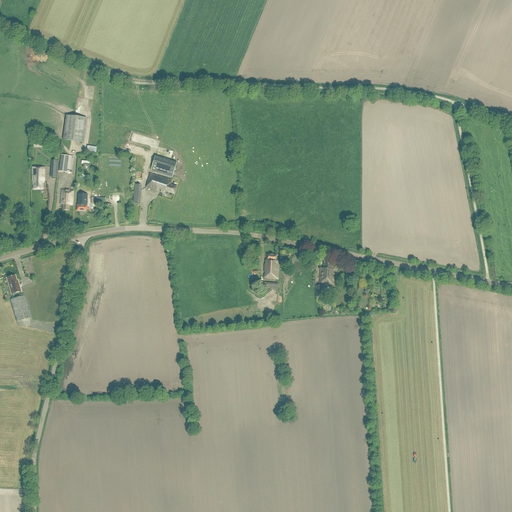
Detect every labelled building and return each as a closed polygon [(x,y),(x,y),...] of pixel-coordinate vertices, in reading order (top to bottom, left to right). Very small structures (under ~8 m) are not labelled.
[(66,115),(63,140),(83,143),(86,118),(66,115)] [(73,157),(61,155),(59,172),(71,173),(73,157)] [(177,164),(156,157),(151,171),(172,178),(177,164)] [(50,178),(57,179),(59,161),(51,161),(50,178)] [(45,183),(45,168),(32,168),(32,181),(33,181),(33,189),(43,189),(43,183),(45,183)] [(172,181),(150,174),(146,187),(157,191),(158,189),(161,190),(161,192),(164,193),(165,191),(174,194),(177,187),(170,185),(172,181)] [(135,185),(133,203),(140,204),(141,190),(140,190),(141,185),(135,185)] [(60,205),(63,205),(63,210),(69,211),(70,206),(72,206),(73,191),(62,190),(60,205)] [(99,202),(99,201),(105,201),(105,199),(98,198),(98,194),(92,194),(91,198),(92,198),(91,203),(94,203),(94,202),(97,202),(99,202)] [(77,205),(77,211),(87,211),(87,206),(85,206),(85,202),(88,202),(88,196),(77,195),(77,203),(76,203),(76,205),(77,205)] [(278,280),(279,261),(277,261),(277,256),(267,255),(267,265),(265,264),(264,272),(265,273),(265,275),(264,275),(264,279),(278,280)] [(334,285),(334,274),(332,273),(333,270),(332,270),(332,263),(324,262),(323,269),(321,269),(319,284),(334,285)] [(16,294),(21,292),(18,281),(17,281),(15,276),(3,279),(4,282),(7,281),(11,295),(12,295),(12,296),(16,295),(16,294)] [(43,301),(51,299),(49,290),(41,292),(43,301)] [(12,300),(10,300),(17,322),(31,318),(25,296),(24,296),(23,295),(18,297),(18,298),(17,298),(16,297),(12,298),(12,300)] [(54,309),(57,311),(62,300),(58,298),(54,309)]
